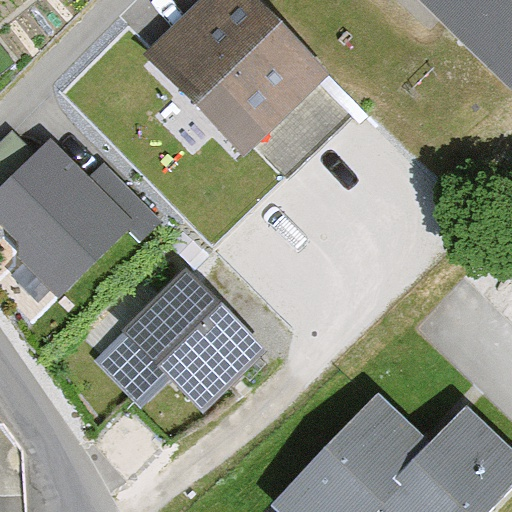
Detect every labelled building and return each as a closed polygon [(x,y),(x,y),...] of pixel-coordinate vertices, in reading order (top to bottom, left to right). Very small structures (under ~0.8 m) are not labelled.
[(236,0),(219,0),(151,65),(243,161),(320,88),(236,0)] [(511,100),(511,0),(408,0),(511,102),(511,100)] [(128,235),(49,158),(0,207),(0,231),(29,259),(21,267),(59,305),(128,235)] [(184,266),(91,357),(141,409),(172,378),(204,410),(266,350),(184,266)] [(375,416),(284,511),(488,511),(511,488),(511,477),(462,430),(428,466),(375,416)]
